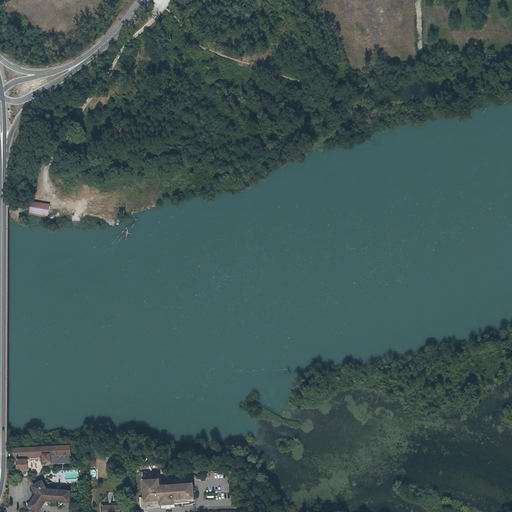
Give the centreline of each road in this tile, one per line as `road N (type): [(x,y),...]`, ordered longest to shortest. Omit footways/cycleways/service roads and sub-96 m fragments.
road 1 (track): [(162,11),(124,48),(48,155),(41,194)]
road 2 (secondary): [(0,452),(1,315)]
road 3 (secondary): [(2,189),(1,315)]
